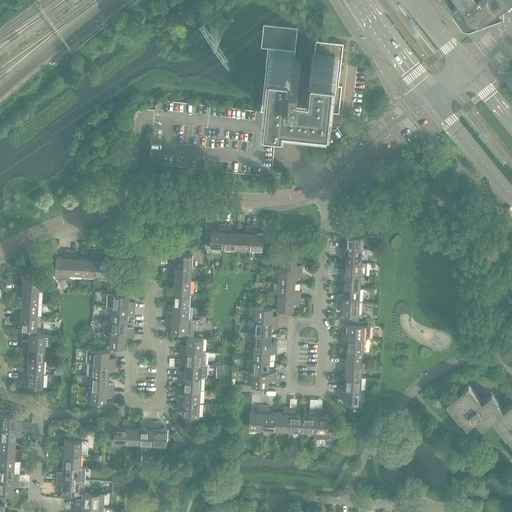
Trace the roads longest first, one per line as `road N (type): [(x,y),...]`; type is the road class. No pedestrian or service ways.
road 1 (residential): [(511,366),(495,339),(491,247),(461,208),(431,195),(394,194),(326,222)]
road 2 (residential): [(268,497),(452,511)]
road 3 (unclassified): [(312,190),(254,200),(156,200)]
road 4 (unclassified): [(312,190),(337,182),(439,104)]
road 5 (unclassified): [(427,90),(312,190)]
